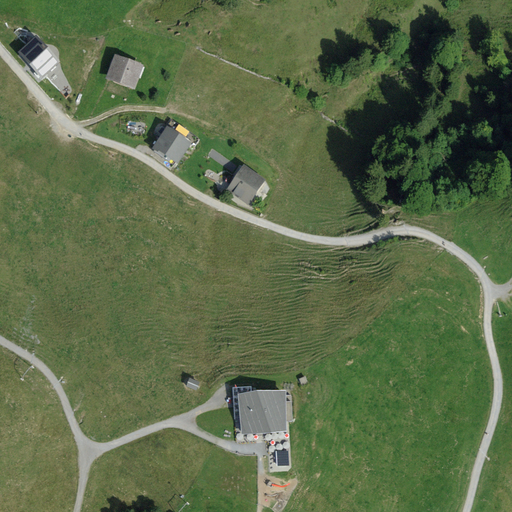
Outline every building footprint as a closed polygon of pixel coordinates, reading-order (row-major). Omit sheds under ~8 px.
[(30,35),(16,47),(33,66),(47,54),(30,35)] [(114,68),(110,79),(132,87),(138,69),(117,61),(116,63),(112,62),(110,67),(114,68)] [(169,131),(155,150),(162,155),(164,152),(177,161),(190,143),(194,146),(198,141),(171,122),(166,129),(169,131)] [(244,169),(229,190),(248,203),(263,183),(244,169)] [(308,384),(305,377),(299,380),(303,387),(308,384)] [(199,383),(190,380),(187,386),(196,390),(199,383)] [(234,419),(242,419),(243,434),(272,433),(285,432),(284,422),(284,396),(284,394),(256,396),(252,396),(251,387),(232,388),(234,419)] [(291,396),(284,396),(284,422),(292,422),(291,396)] [(286,453),(278,453),(279,465),(286,465),(286,453)]
